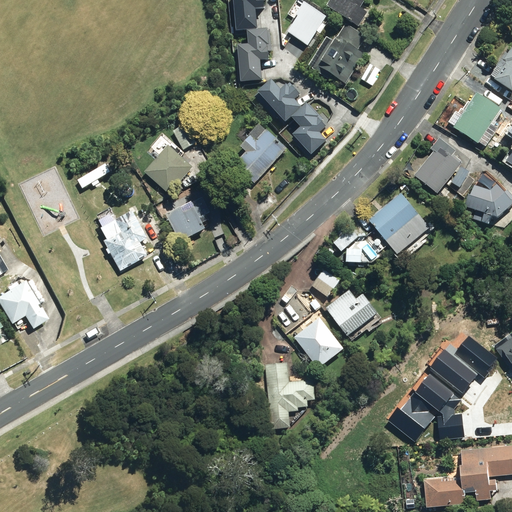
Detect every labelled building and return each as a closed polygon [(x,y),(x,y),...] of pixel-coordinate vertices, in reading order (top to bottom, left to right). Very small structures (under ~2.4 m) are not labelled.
[(333,0),(325,13),(356,32),(365,17),(358,13),(366,0),(333,0)] [(329,45),(312,73),(327,83),(330,78),(345,87),(363,58),(356,54),(365,40),(345,28),(333,47),(329,45)] [(493,88),(511,100),(511,98),(511,53),(502,68),(505,70),(493,88)] [(263,65),(274,73),(279,67),(268,58),(263,65)] [(370,86),(380,70),(371,65),(361,80),(370,86)] [(269,84),(285,96),(297,79),(281,67),(269,84)] [(301,116),(320,130),(340,101),(319,87),(310,99),(312,100),(301,116)] [(452,132),(477,149),(499,115),(475,98),(452,132)] [(277,113),(283,117),(288,111),(282,106),(277,113)] [(511,111),(503,123),(511,129),(511,111)] [(176,130),(186,149),(198,143),(189,124),(176,130)] [(238,165),(258,183),(290,148),(270,129),(261,140),(255,135),(245,146),(251,151),(238,165)] [(301,134),(295,142),(309,153),(315,145),(301,134)] [(411,179),(433,197),(458,167),(456,166),(459,163),(451,156),(454,153),(437,140),(428,151),(432,154),(411,179)] [(148,172),(171,193),(196,167),(172,145),(148,172)] [(222,161),(228,169),(237,164),(231,155),(222,161)] [(406,169),(401,170),(400,176),(405,180),(410,178),(411,172),(406,169)] [(469,174),(461,169),(451,184),(459,189),(469,174)] [(470,220),(485,226),(488,219),(493,221),(511,205),(503,195),(500,197),(493,188),(487,193),(470,187),(462,209),(473,214),(470,220)] [(385,247),(394,258),(426,231),(397,196),(366,222),(373,231),(363,239),(376,254),(385,247)] [(170,214),(185,242),(211,228),(205,217),(215,212),(207,197),(195,203),(198,208),(189,212),(186,206),(170,214)] [(108,241),(124,270),(151,255),(144,242),(153,238),(138,210),(105,227),(111,240),(108,241)] [(349,233),(345,227),(330,239),(334,245),(349,233)] [(315,280),(331,291),(336,284),(321,272),(315,280)] [(0,301),(14,324),(26,316),(35,329),(50,319),(27,281),(0,297),(0,301)] [(322,310),(343,339),(374,316),(360,297),(353,302),(346,292),(322,310)] [(292,340),(315,371),(341,352),(317,320),(292,340)] [(42,344),(29,322),(17,329),(30,351),(42,344)] [(99,328),(89,333),(92,338),(101,333),(99,328)] [(511,337),(496,350),(511,371),(511,337)] [(263,368),(268,432),(287,430),(286,415),(295,414),(295,410),(305,410),(304,404),(312,403),(310,383),(286,385),(285,366),(263,368)] [(421,484),(423,510),(487,504),(487,495),(492,495),(491,484),(486,485),(485,480),(511,477),(511,448),(458,454),(459,471),(455,471),(456,481),(421,484)] [(415,490),(402,490),(402,509),(415,510),(415,490)]
